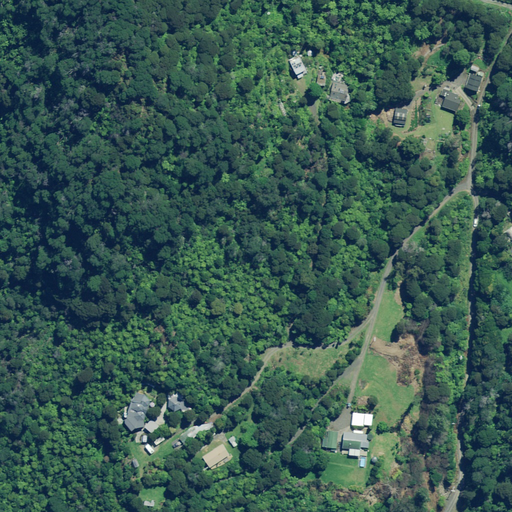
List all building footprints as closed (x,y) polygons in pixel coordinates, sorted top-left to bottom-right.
[(306,69),(300,56),(290,60),(299,78),(304,76),(301,71),(306,69)] [(327,72),(318,71),(316,84),(325,86),(327,72)] [(345,75),(335,73),(330,100),(340,102),(341,100),(346,101),(350,81),(344,79),(345,75)] [(483,78),(470,73),(465,87),(478,92),(483,78)] [(458,94),(449,91),(444,106),(456,111),(461,100),(456,98),(458,94)] [(407,109),(396,108),(395,125),(406,125),(407,109)] [(178,392),(167,395),(169,414),(170,414),(182,407),(182,410),(190,410),(191,400),(182,400),(184,397),(178,392)] [(151,399),(136,393),(125,422),(131,429),(145,426),(143,421),(151,399)] [(159,426),(151,420),(145,427),(153,434),(159,426)] [(180,440),(177,442),(182,446),(190,437),(213,432),(211,423),(188,428),(179,439),(180,440)] [(229,424),(223,429),(227,434),(233,429),(229,424)] [(331,448),(330,451),(336,452),(337,446),(339,432),(329,431),(328,437),(327,437),(326,438),(325,438),(325,439),(325,440),(325,441),(325,442),(326,443),(327,444),(328,444),(327,447),(331,448)] [(355,455),(362,455),(363,450),(361,450),(361,447),(369,448),(369,442),(367,442),(367,434),(344,432),(343,448),(355,449),(355,455)] [(230,455),(223,444),(203,457),(210,467),(230,455)]
